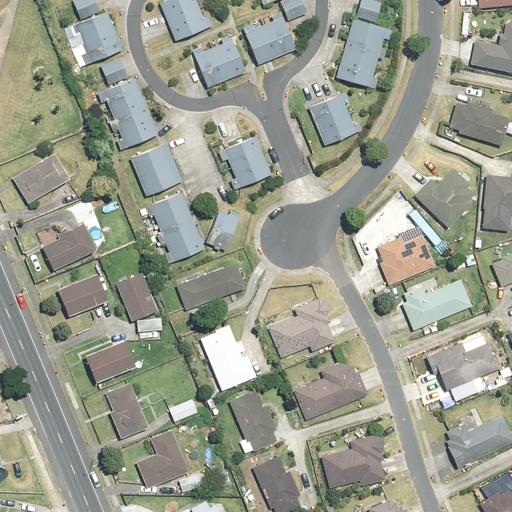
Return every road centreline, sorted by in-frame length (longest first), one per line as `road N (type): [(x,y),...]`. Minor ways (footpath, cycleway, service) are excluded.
road 1 (residential): [(433,511),(380,352),(333,262),(298,234)]
road 2 (residential): [(302,181),(287,172),(249,99),(191,104),(157,84),(135,37),(140,0)]
road 3 (residential): [(431,0),(420,91),(371,175),(323,218)]
road 4 (secondary): [(88,511),(0,301)]
road 5 (residential): [(323,0),(318,35),(277,100),(304,166)]
